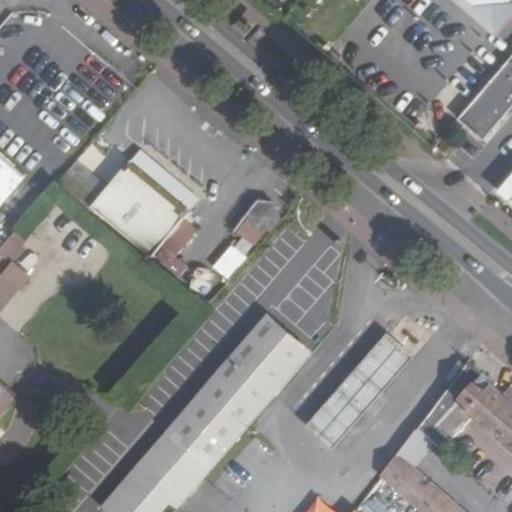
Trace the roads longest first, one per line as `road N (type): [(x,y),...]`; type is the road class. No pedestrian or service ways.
road 1 (unknown): [(368,229),(353,321),(294,411),(291,442),(300,460),(333,469),(357,461),(508,301)]
road 2 (secondary): [(146,0),(511,304)]
road 3 (secondary): [(511,271),(193,0)]
road 4 (unknown): [(368,229),(332,232),(154,438)]
